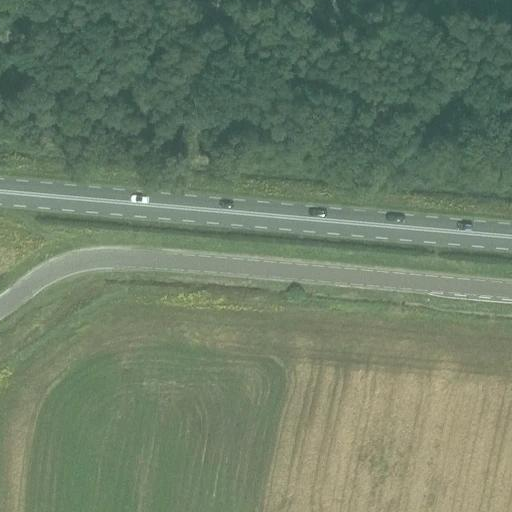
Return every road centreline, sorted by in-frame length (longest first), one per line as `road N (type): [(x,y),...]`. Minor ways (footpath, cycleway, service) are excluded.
road 1 (unclassified): [(511,292),(108,259),(48,274),(0,310)]
road 2 (primary): [(511,237),(0,190)]
